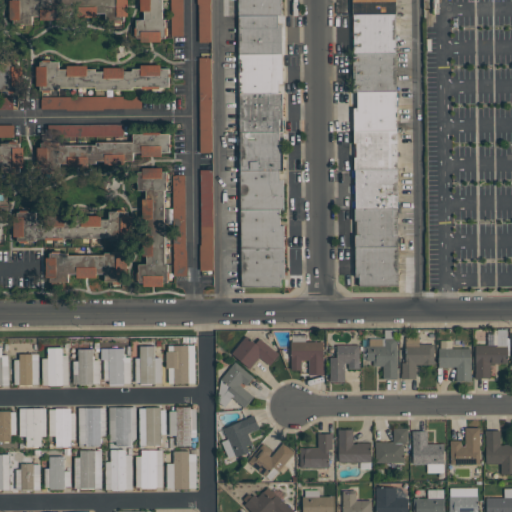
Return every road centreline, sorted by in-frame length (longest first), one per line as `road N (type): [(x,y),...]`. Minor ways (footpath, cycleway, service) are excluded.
road 1 (residential): [(0,313),(511,313)]
road 2 (residential): [(318,0),(320,314)]
road 3 (residential): [(293,408),(511,407)]
